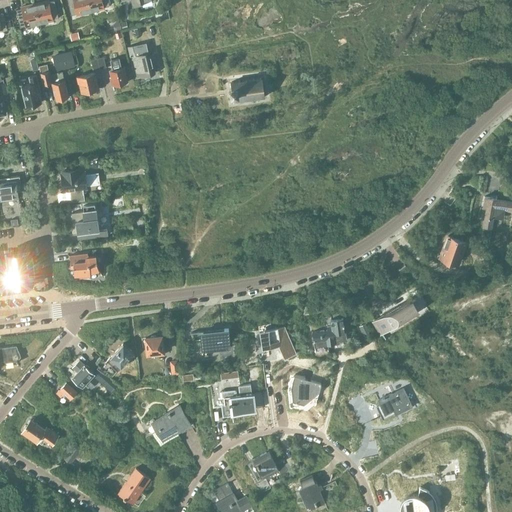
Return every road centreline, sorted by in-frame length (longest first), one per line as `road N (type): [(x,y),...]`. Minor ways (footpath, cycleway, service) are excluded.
road 1 (secondary): [(78,309),(276,279),(354,253),(418,206),(511,97)]
road 2 (residential): [(177,511),(217,454),(265,431),(310,435),(339,452),(372,511)]
road 3 (residential): [(31,124),(174,99)]
road 4 (residential): [(0,416),(70,331),(78,309)]
